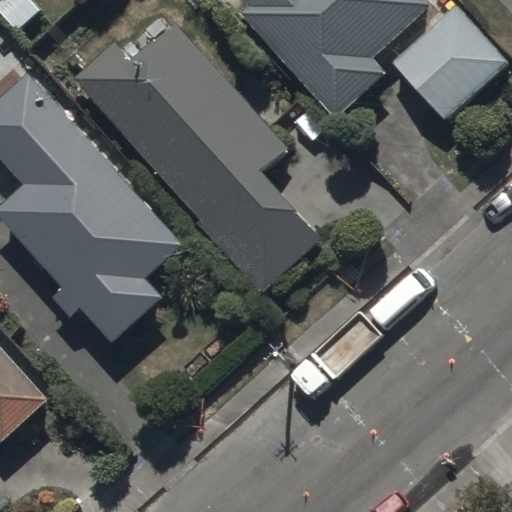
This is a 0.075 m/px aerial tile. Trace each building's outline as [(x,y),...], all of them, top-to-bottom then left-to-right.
[(440,10),(431,0),(245,0),(257,14),(252,19),(343,122),(392,79),(379,64),(440,10)] [(511,69),(511,61),(463,8),(399,67),(453,124),(511,69)] [(296,154),(180,27),(138,65),(121,47),(79,85),(270,296),(331,240),(272,175),(296,154)] [(193,250),(37,77),(0,110),(0,150),(30,184),(2,209),(70,285),(56,299),(78,323),(90,312),(120,346),(173,299),(158,282),(193,250)] [(57,404),(0,340),(0,444),(3,441),(9,447),(57,404)] [(0,511),(6,511),(15,505),(0,488),(0,511)]
